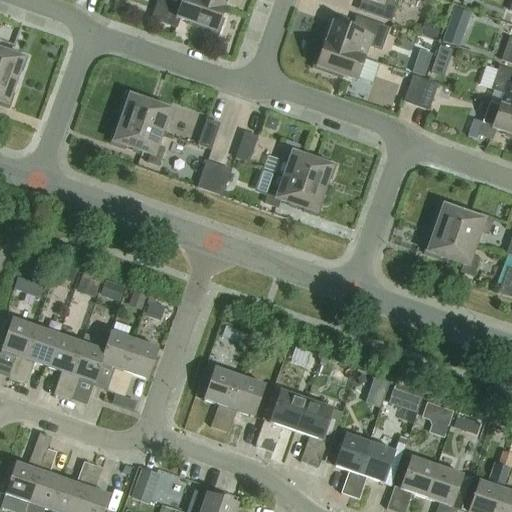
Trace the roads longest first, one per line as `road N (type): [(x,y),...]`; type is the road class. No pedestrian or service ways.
road 1 (unclassified): [(144,434),(207,244)]
road 2 (unclassified): [(35,183),(207,244)]
road 3 (unclassified): [(302,511),(263,479),(144,434)]
road 4 (unclassified): [(88,34),(251,93)]
road 5 (unclassified): [(350,293),(511,350)]
road 6 (unclassified): [(251,93),(269,89),(326,108),(386,131),(398,147)]
road 7 (unclassified): [(35,183),(88,34)]
road 8 (unclassified): [(350,293),(398,147)]
road 9 (unclassified): [(0,413),(99,443),(123,445),(144,434)]
road 10 (unclassified): [(207,244),(350,293)]
road 11 (unclassified): [(398,147),(511,186)]
